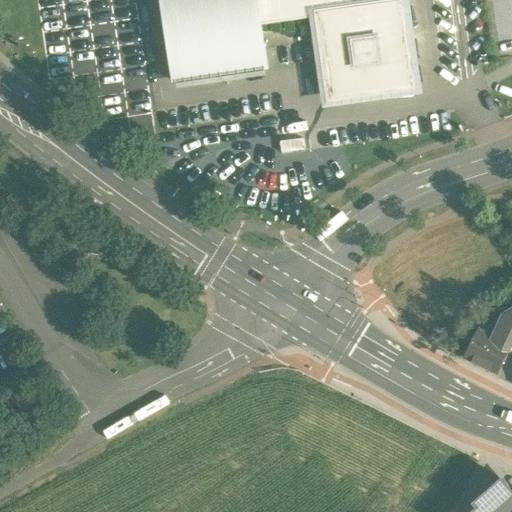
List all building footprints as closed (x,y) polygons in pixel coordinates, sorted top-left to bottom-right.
[(161,0),(168,40),(175,83),(223,76),(241,73),(269,69),(262,29),(316,21),(330,111),(424,97),(409,0),(161,0)] [(151,91),(104,98),(107,121),(132,117),(135,138),(158,134),(151,91)] [(511,310),(504,315),(498,328),(511,334),(511,343),(510,347),(511,348),(511,310)] [(511,343),(511,334),(498,328),(493,339),(477,331),(463,360),(496,377),(511,348),(510,347),(511,343)] [(509,511),(511,508),(511,496),(503,482),(500,483),(491,472),(486,472),(466,511),(509,511)]
